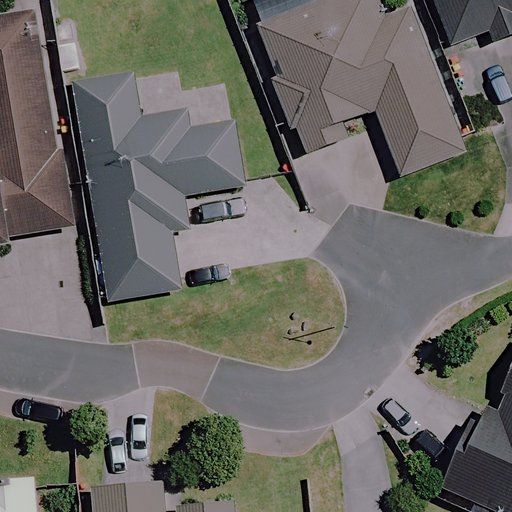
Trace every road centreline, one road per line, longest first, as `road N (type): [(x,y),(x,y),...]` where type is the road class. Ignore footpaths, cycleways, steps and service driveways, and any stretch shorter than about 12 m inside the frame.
road 1 (residential): [(0,359),(165,368),(301,396),(358,357),(390,307),(389,287)]
road 2 (residential): [(389,287),(511,252)]
